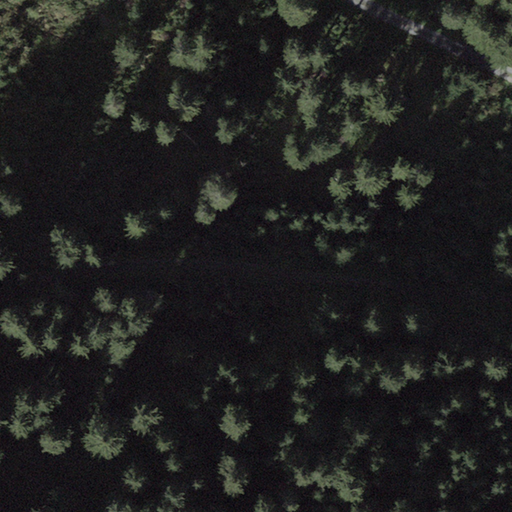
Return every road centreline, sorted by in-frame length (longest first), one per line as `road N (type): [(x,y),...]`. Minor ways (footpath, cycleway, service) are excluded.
road 1 (track): [(511,294),(250,268),(72,266),(0,286)]
road 2 (track): [(363,0),(511,74)]
